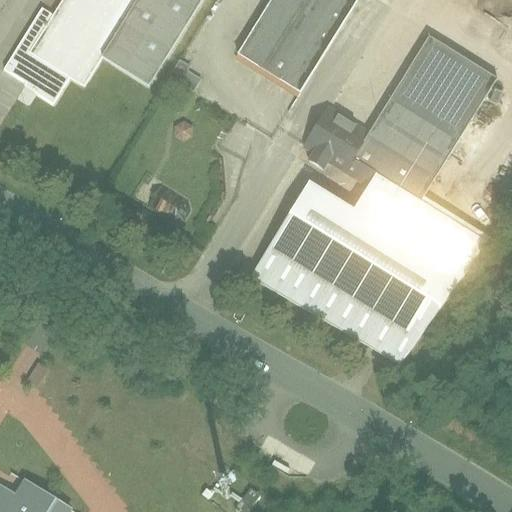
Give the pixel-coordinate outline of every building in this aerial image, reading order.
[(105,61),(150,91),(210,0),(61,0),(48,20),(43,17),(3,77),(57,113),(74,87),(84,93),(105,61)] [(271,0),(242,53),(308,91),(359,0),(271,0)] [(251,280),(401,369),(490,239),(424,200),(495,79),(426,39),(370,135),(326,109),(301,151),(366,190),(354,211),(307,184),(251,280)] [(71,511),(72,511),(25,481),(15,496),(0,486),(0,511),(71,511)] [(234,511),(248,511),(259,496),(246,488),(232,510),(234,511)]
